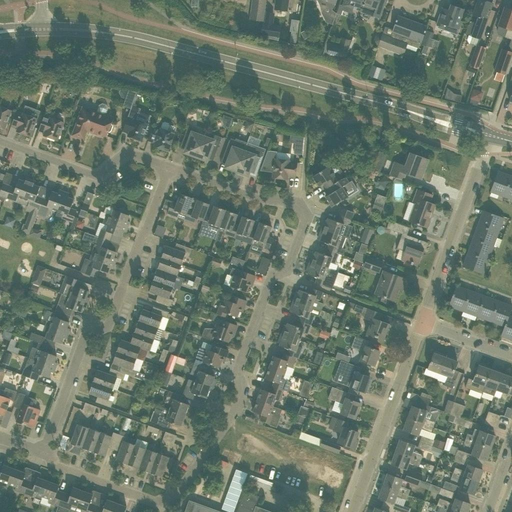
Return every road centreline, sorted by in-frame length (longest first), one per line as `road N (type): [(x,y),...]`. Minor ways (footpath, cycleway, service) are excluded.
road 1 (residential): [(43,453),(56,465),(166,503),(242,398),(235,372),(270,282),(284,277),(305,224),(297,206),(168,170)]
road 2 (secondary): [(409,111),(159,43),(42,29)]
road 3 (residential): [(43,453),(86,336),(112,326),(168,170)]
road 4 (residential): [(352,511),(423,323)]
road 5 (residential): [(423,323),(490,135)]
road 6 (residential): [(168,170),(124,154),(94,178),(0,143)]
